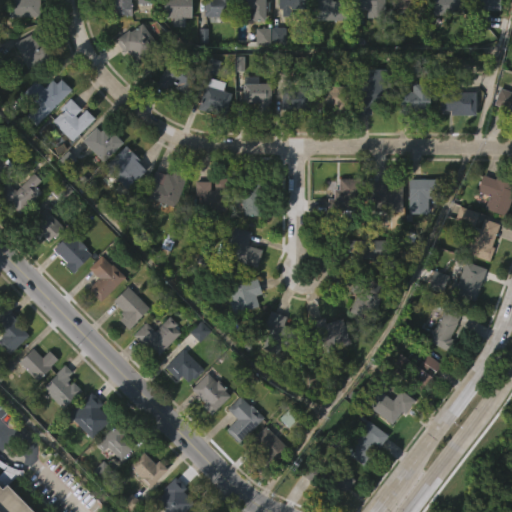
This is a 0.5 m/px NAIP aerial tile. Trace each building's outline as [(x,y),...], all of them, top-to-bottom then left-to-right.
[(39,0),(39,17),(6,16),(7,1),(4,1),(4,0),(39,0)] [(130,0),(130,16),(106,16),(106,3),(111,3),(111,0),(130,0)] [(191,0),(191,18),(184,18),(184,27),(173,27),(173,18),(161,18),(161,0),(191,0)] [(233,0),(233,17),(205,16),(205,0),(233,0)] [(264,0),(264,22),(244,21),(244,19),(236,19),(236,0),(264,0)] [(307,0),(307,10),(298,9),(298,3),(291,3),(291,17),(282,16),(282,8),(278,8),(278,0),(307,0)] [(332,0),(332,1),(346,1),(346,21),(315,20),(316,4),(313,4),(313,0),(332,0)] [(384,0),(384,19),(366,19),(367,10),(352,10),(352,0),(384,0)] [(424,0),(424,17),(405,16),(405,10),(391,10),(391,0),(424,0)] [(442,26),(432,25),(432,0),(463,0),(463,15),(442,15),(442,26)] [(484,10),(483,14),(489,14),(489,29),(472,29),(472,14),(474,14),(474,10),(471,10),(471,0),(501,0),(501,10),(484,10)] [(141,23),(159,47),(136,64),(126,50),(123,53),(114,40),(128,29),(130,32),(141,23)] [(339,58),(340,38),(326,38),(326,23),(311,23),(310,57),(339,58)] [(364,23),(349,24),(351,48),(363,47),(364,53),(382,53),(381,29),(364,29),(364,23)] [(109,52),(127,53),(128,25),(110,24),(109,52)] [(236,57),(262,57),(261,24),(235,24),(236,57)] [(461,24),(446,24),(446,31),(428,32),(429,50),(461,50),(461,24)] [(388,25),(388,48),(416,49),(416,25),(388,25)] [(2,53),(36,54),(37,27),(2,26),(2,53)] [(275,46),(285,47),(285,27),(275,27),(275,46)] [(494,27),(470,27),(469,47),(493,48),(494,27)] [(188,55),(188,29),(176,29),(176,33),(160,33),(159,54),(170,55),(170,64),(182,64),(182,55),(188,55)] [(200,53),(224,54),(224,32),(201,31),(200,53)] [(29,35),(32,40),(37,38),(40,44),(44,42),(51,56),(27,69),(13,44),(29,35)] [(300,56),(300,73),(274,72),(274,55),(300,56)] [(202,74),(197,81),(194,80),(186,94),(169,84),(166,90),(156,84),(171,56),(202,74)] [(114,77),(132,100),(155,82),(137,59),(114,77)] [(252,65),(252,82),(283,81),(282,65),(252,65)] [(47,95),(37,68),(12,78),(22,105),(47,95)] [(455,88),(455,92),(469,93),(468,115),(451,115),(451,111),(440,110),(440,92),(445,92),(445,88),(443,88),(443,73),(461,73),(461,88),(455,88)] [(385,75),(385,104),(375,104),(375,101),(371,101),(371,115),(355,115),(355,83),(368,83),(368,75),(385,75)] [(225,83),(222,91),(231,94),(222,119),(197,110),(208,77),(225,83)] [(60,79),(71,90),(45,115),(22,92),(35,80),(43,88),(52,80),(55,84),(60,79)] [(270,83),(268,115),(256,114),(256,104),(242,103),(242,83),(270,83)] [(399,114),(399,91),(412,91),(412,84),(429,84),(429,110),(416,110),(416,114),(399,114)] [(348,86),(347,114),(316,114),(316,86),(348,86)] [(511,111),(494,104),(500,88),(511,92),(511,111)] [(304,109),(281,108),(281,90),(304,90),(304,109)] [(240,94),(231,94),(232,108),(241,108),(240,94)] [(74,116),(76,118),(84,110),(94,119),(71,141),(51,121),(62,111),(59,108),(69,98),(81,110),(74,116)] [(169,123),(180,128),(187,113),(162,102),(153,123),(167,129),(169,123)] [(369,151),(368,137),(379,137),(379,106),(369,106),(369,112),(353,112),(354,152),(369,151)] [(68,126),(55,113),(43,126),(33,117),(21,129),(32,139),(23,149),(35,161),(68,126)] [(228,130),(219,128),(222,120),(204,115),(195,145),(222,153),(228,130)] [(267,120),(239,120),(240,144),(267,143),(267,120)] [(425,145),(425,121),(408,122),(408,129),(395,129),(395,146),(425,145)] [(341,124),(319,123),(318,147),(340,148),(341,124)] [(97,127),(101,131),(104,128),(110,134),(113,131),(124,143),(104,162),(83,140),(97,127)] [(278,148),(305,147),(304,127),(278,128),(278,148)] [(447,152),(465,153),(466,130),(437,130),(436,148),(447,148),(447,152)] [(48,158),(69,177),(90,154),(81,145),(79,147),(67,136),(48,158)] [(132,161),(134,163),(137,159),(147,170),(129,189),(120,180),(115,185),(105,175),(111,170),(107,166),(126,145),(135,153),(132,156),(135,159),(132,161)] [(0,156),(12,170),(0,180),(0,156)] [(80,178),(98,198),(116,181),(98,161),(80,178)] [(187,175),(174,208),(145,197),(155,171),(170,175),(172,170),(187,175)] [(35,186),(41,193),(19,215),(8,204),(5,207),(0,201),(0,189),(7,182),(15,191),(33,173),(40,181),(35,186)] [(490,178),(495,180),(497,177),(511,182),(511,199),(505,217),(487,210),(492,198),(476,192),(483,175),(490,178)] [(228,178),(227,209),(220,209),(220,211),(200,210),(200,195),(197,195),(197,181),(212,181),(212,190),(216,190),(216,177),(228,178)] [(402,179),(401,214),(374,213),(374,199),(370,199),(370,182),(386,183),(386,191),(388,191),(388,178),(402,179)] [(259,179),(259,216),(245,216),(245,209),(241,209),(241,200),(232,200),(232,187),(242,187),(242,184),(248,184),(248,179),(259,179)] [(342,213),(333,213),(333,190),(338,190),(339,179),(360,179),(359,212),(342,211),(342,213)] [(428,215),(408,215),(409,179),(439,180),(439,199),(428,199),(428,215)] [(76,194),(64,206),(50,192),(62,180),(76,194)] [(104,205),(125,226),(145,206),(123,185),(104,205)] [(182,216),(152,207),(143,235),(173,244),(182,216)] [(64,229),(49,244),(29,224),(44,208),(64,229)] [(13,228),(5,220),(0,224),(0,236),(16,252),(38,229),(32,223),(38,218),(30,210),(13,228)] [(481,247),(502,253),(511,221),(479,212),(474,230),(485,233),(481,247)] [(192,218),(192,233),(196,233),(195,248),(221,248),(222,216),(210,215),(210,219),(192,218)] [(353,248),(353,216),(335,216),(335,227),(330,227),(330,236),(324,236),(324,249),(353,248)] [(424,251),(424,235),(433,235),(433,217),(406,216),(405,251),(424,251)] [(239,252),(258,252),(257,219),(238,219),(239,252)] [(399,247),(398,221),(384,222),(384,219),(370,220),(371,248),(399,247)] [(496,225),(489,245),(492,246),(486,260),(462,251),(473,226),(478,228),(481,219),(496,225)] [(250,235),(247,246),(261,250),(256,266),(223,256),(224,255),(217,253),(220,242),(226,244),(228,238),(230,239),(233,228),(251,233),(250,235)] [(68,233),(77,241),(78,239),(86,247),(85,248),(90,253),(72,272),(64,264),(66,262),(53,249),(68,233)] [(371,239),(371,241),(386,241),(385,255),(394,255),(393,268),(377,268),(377,266),(372,265),(372,257),(351,257),(351,239),(371,239)] [(475,250),(455,244),(451,258),(471,264),(475,250)] [(44,281),(61,264),(42,245),(25,262),(44,281)] [(100,254),(124,276),(100,300),(87,288),(98,277),(87,267),(100,254)] [(483,277),(474,302),(449,292),(453,281),(457,282),(466,260),(486,268),(483,277)] [(89,292),(67,269),(49,286),(70,309),(89,292)] [(357,274),(386,285),(370,320),(348,310),(357,291),(351,288),(357,274)] [(247,276),(248,280),(258,277),(262,292),(257,294),(260,304),(233,313),(229,300),(231,300),(226,287),(234,284),(233,280),(247,276)] [(352,278),(344,277),(342,289),(351,290),(352,278)] [(149,308),(127,328),(119,319),(122,315),(119,312),(122,310),(113,299),(128,285),(149,308)] [(85,305),(95,315),(85,326),(97,338),(121,314),(99,291),(85,305)] [(471,338),(482,307),(461,299),(450,331),(471,338)] [(456,323),(450,334),(452,338),(451,340),(455,342),(450,352),(425,339),(431,327),(433,329),(447,303),(462,311),(456,323)] [(28,334),(8,354),(0,346),(0,336),(1,335),(0,334),(0,316),(8,308),(18,318),(15,321),(28,334)] [(440,331),(444,312),(429,308),(424,327),(440,331)] [(300,329),(293,351),(282,347),(280,354),(263,348),(269,329),(264,328),(270,310),(285,315),(282,323),(300,329)] [(174,326),(180,332),(158,354),(147,343),(144,346),(133,334),(145,321),(154,330),(169,315),(177,323),(174,326)] [(252,333),(258,331),(254,317),(224,324),(230,350),(255,344),(252,333)] [(341,317),(350,342),(338,347),(337,344),(320,350),(310,321),(324,317),(326,322),(341,317)] [(110,337),(120,348),(113,354),(125,366),(146,345),(125,323),(110,337)] [(348,351),(369,356),(376,329),(356,323),(348,351)] [(424,378),(446,389),(452,377),(447,374),(458,353),(440,344),(424,378)] [(25,372),(11,359),(15,355),(5,346),(0,351),(0,384),(7,391),(25,372)] [(32,347),(41,357),(48,350),(56,358),(49,365),(50,367),(36,381),(17,362),(32,347)] [(205,368),(195,378),(194,377),(189,381),(183,375),(179,379),(166,367),(184,348),(205,368)] [(259,383),(277,388),(280,376),(277,376),(282,353),(267,349),(259,383)] [(441,363),(436,371),(429,365),(424,371),(432,376),(421,391),(393,369),(398,363),(394,361),(400,353),(418,366),(427,353),(441,363)] [(153,393),(179,368),(165,355),(151,368),(143,359),(131,370),(153,393)] [(348,380),(340,355),(323,360),(321,355),(310,358),(320,389),(348,380)] [(64,378),(69,384),(72,381),(80,390),(61,408),(41,387),(64,365),(70,371),(64,378)] [(213,378),(216,381),(218,379),(226,387),(224,389),(229,394),(211,414),(202,405),(205,402),(191,388),(207,372),(213,378)] [(15,400),(35,418),(52,400),(42,391),(39,394),(29,385),(15,400)] [(174,417),(178,412),(187,420),(200,406),(180,386),(162,405),(174,417)] [(376,387),(392,400),(400,389),(415,400),(405,413),(401,411),(392,423),(364,402),(376,387)] [(413,404),(397,391),(388,402),(418,427),(437,403),(424,392),(413,404)] [(110,419),(90,438),(67,414),(91,392),(102,403),(98,406),(110,419)] [(39,424),(59,447),(78,429),(58,406),(39,424)] [(187,426),(209,450),(227,433),(206,409),(187,426)] [(135,445),(120,460),(107,446),(102,451),(95,444),(121,419),(130,428),(124,434),(135,445)] [(387,436),(379,447),(372,442),(367,449),(369,450),(367,453),(370,456),(363,465),(344,450),(368,419),(388,435),(387,436)] [(397,427),(389,437),(373,425),(361,440),(389,463),(410,437),(397,427)] [(287,448),(266,470),(256,461),(260,457),(258,454),(261,450),(251,441),(265,426),(287,448)] [(109,455),(86,431),(65,451),(88,475),(109,455)] [(234,456),(223,467),(235,479),(260,455),(239,434),(225,447),(234,456)] [(142,451),(154,463),(158,460),(167,468),(148,487),(128,465),(142,451)] [(359,503),(384,473),(365,458),(341,488),(359,503)] [(0,460),(10,466),(23,470),(22,475),(17,474),(5,485),(32,511),(0,511),(0,472),(3,469),(0,466),(0,460)] [(309,460),(326,473),(334,463),(357,481),(340,503),(300,473),(309,460)] [(92,481),(99,489),(104,484),(117,497),(131,483),(111,463),(92,481)] [(284,487),(264,463),(246,479),(266,503),(284,487)] [(174,476),(186,487),(182,490),(193,502),(182,511),(164,511),(154,501),(164,491),(162,488),(174,476)] [(133,511),(158,511),(164,506),(156,498),(152,501),(140,489),(125,503),(133,511)]
